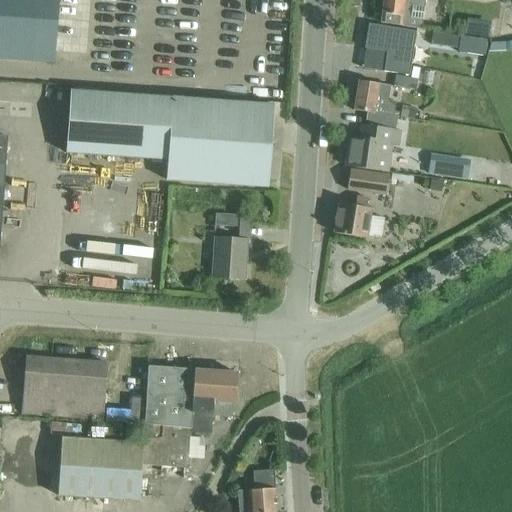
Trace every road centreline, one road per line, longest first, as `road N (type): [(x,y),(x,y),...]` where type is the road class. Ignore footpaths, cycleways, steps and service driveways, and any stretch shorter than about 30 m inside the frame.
road 1 (residential): [(294,332),(316,0)]
road 2 (unclassified): [(294,332),(0,310)]
road 3 (residential): [(294,332),(367,319),(411,293)]
